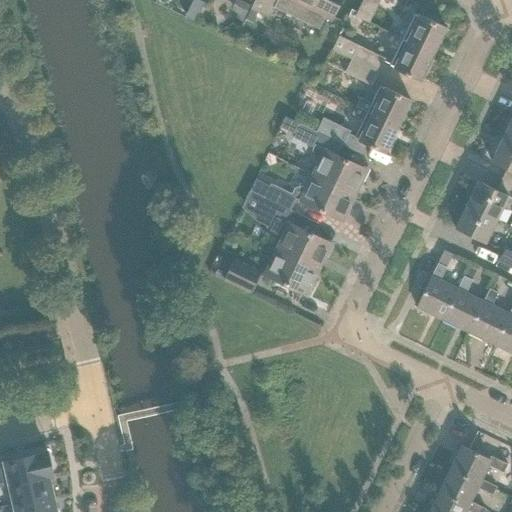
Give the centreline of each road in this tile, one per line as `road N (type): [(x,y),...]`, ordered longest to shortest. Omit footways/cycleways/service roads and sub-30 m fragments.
road 1 (unclassified): [(445,385),(353,343),(348,322),(498,20)]
road 2 (tertiary): [(99,411),(47,206),(0,68)]
road 3 (residential): [(388,511),(445,385)]
